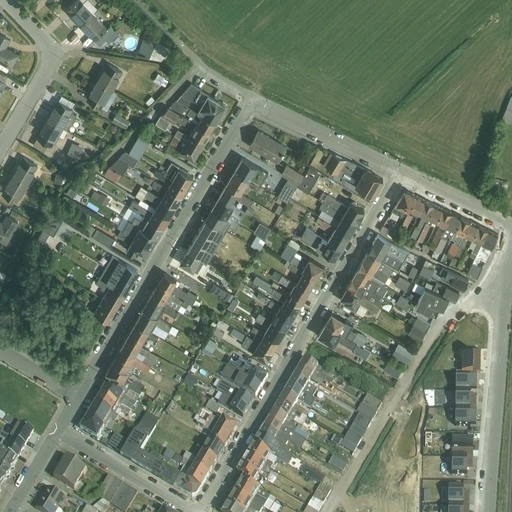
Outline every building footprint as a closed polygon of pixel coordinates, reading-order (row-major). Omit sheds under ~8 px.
[(82,24),(95,11),(84,0),(74,0),(66,8),(82,24)] [(97,39),(110,27),(95,11),(82,24),(97,39)] [(0,31),(0,60),(12,67),(21,53),(7,46),(12,38),(0,31)] [(144,35),(139,54),(151,56),(155,37),(144,35)] [(149,57),(162,64),(170,48),(157,41),(149,57)] [(125,70),(109,61),(98,80),(113,89),(125,70)] [(165,76),(158,72),(154,81),(161,85),(165,76)] [(113,89),(98,80),(87,98),(102,107),(113,89)] [(181,151),(196,159),(228,104),(202,88),(195,99),(203,104),(199,112),(191,107),(188,113),(201,120),(199,124),(198,123),(190,135),(178,128),(170,142),(182,149),(181,151)] [(503,118),(511,119),(511,94),(509,94),(503,118)] [(64,126),(74,108),(59,99),(48,118),(64,126)] [(156,123),(166,129),(171,119),(175,121),(180,113),(170,107),(162,113),(156,123)] [(130,120),(117,112),(112,119),(125,128),(130,120)] [(53,145),(64,126),(48,118),(33,143),(44,150),(48,142),(53,145)] [(259,130),(249,146),(277,162),(286,147),(259,130)] [(65,156),(76,160),(82,145),(71,141),(65,156)] [(110,166),(124,173),(129,163),(134,166),(139,157),(127,151),(119,158),(110,166)] [(327,169),(333,155),(330,153),(323,165),(326,167),(326,168),(327,169)] [(39,163),(23,155),(13,173),(29,182),(39,163)] [(333,155),(327,169),(327,170),(335,175),(336,174),(356,185),(355,185),(373,196),(383,179),(365,169),(334,155),(333,155)] [(234,171),(260,187),(268,173),(242,158),(234,171)] [(305,160),(298,170),(302,172),(304,169),(306,170),(310,163),(305,160)] [(287,164),(281,174),(288,179),(299,185),(304,175),(287,164)] [(189,186),(195,176),(180,167),(174,178),(189,186)] [(226,185),(242,194),(249,183),(252,185),(250,187),(257,191),(260,187),(234,171),(226,185)] [(29,182),(13,173),(3,191),(19,200),(29,182)] [(56,175),(54,184),(64,186),(66,176),(56,175)] [(184,195),(189,186),(174,178),(168,187),(184,195)] [(289,201),(299,185),(288,179),(279,195),(289,201)] [(219,197),(232,205),(236,198),(250,207),(254,201),(242,194),(226,185),(219,197)] [(135,196),(143,200),(148,189),(140,186),(135,196)] [(177,206),(184,195),(168,187),(162,197),(177,206)] [(91,196),(106,205),(111,196),(95,188),(91,196)] [(171,217),(177,206),(162,197),(149,189),(145,195),(159,203),(156,208),(171,217)] [(408,211),(415,195),(404,190),(392,212),(403,218),(406,210),(408,211)] [(324,203),(357,223),(365,211),(357,206),(357,205),(357,204),(356,203),(355,202),(354,202),(352,202),(351,203),(350,202),(348,207),(328,195),(324,203)] [(415,195),(408,211),(401,227),(407,229),(413,215),(417,217),(419,213),(424,199),(415,195)] [(212,209),(228,219),(231,214),(241,220),(245,213),(232,205),(219,197),(212,209)] [(424,199),(419,213),(422,215),(417,225),(416,225),(411,237),(417,240),(434,204),(424,199)] [(319,216),(350,235),(357,223),(324,203),(320,209),(323,211),(319,216)] [(434,204),(417,240),(423,242),(431,224),(435,226),(437,221),(443,208),(434,204)] [(279,206),(275,213),(279,215),(283,208),(279,206)] [(165,227),(171,217),(156,208),(150,218),(165,227)] [(248,208),(245,213),(251,216),(254,211),(248,208)] [(443,208),(437,221),(441,223),(429,247),(435,250),(437,246),(452,212),(443,208)] [(228,219),(212,209),(205,219),(225,231),(228,227),(232,229),(235,231),(239,225),(228,219)] [(44,227),(54,233),(63,218),(53,212),(44,227)] [(452,212),(437,246),(443,249),(447,239),(446,239),(447,236),(451,238),(461,216),(452,212)] [(0,219),(0,238),(7,243),(20,221),(6,213),(1,220),(0,219)] [(327,240),(342,249),(350,235),(319,216),(316,220),(320,223),(319,226),(331,233),(327,240)] [(461,216),(451,238),(455,240),(454,242),(453,241),(448,252),(449,252),(447,256),(452,258),(454,254),(470,221),(461,216)] [(159,237),(165,227),(150,218),(144,229),(159,237)] [(260,221),(254,231),(266,238),(272,228),(260,221)] [(470,221),(454,254),(459,257),(469,237),(473,239),(479,225),(470,221)] [(479,225),(473,239),(469,247),(473,248),(470,255),(475,258),(488,229),(479,225)] [(383,226),(380,232),(395,240),(397,234),(383,226)] [(116,238),(97,227),(93,235),(111,246),(116,238)] [(488,229),(475,258),(467,274),(477,278),(483,267),(476,264),(479,257),(486,260),(498,234),(488,229)] [(373,244),(404,262),(409,252),(401,248),(393,244),(378,235),(373,244)] [(257,236),(251,246),(260,251),(266,241),(257,236)] [(147,258),(153,248),(134,237),(127,249),(137,255),(138,253),(147,258)] [(287,260),(317,278),(324,267),(309,258),(308,260),(296,253),(301,245),(291,239),(288,244),(281,257),(287,260)] [(381,260),(394,268),(399,271),(404,262),(373,244),(368,252),(381,260)] [(187,251),(180,263),(194,272),(198,274),(198,273),(203,276),(210,264),(187,251)] [(363,261),(389,276),(394,268),(381,260),(368,252),(363,261)] [(112,319),(137,265),(117,256),(106,281),(108,282),(95,311),(112,319)] [(296,283),(310,291),(317,278),(287,260),(284,266),(301,275),(296,283)] [(357,270),(384,285),(389,276),(363,261),(357,270)] [(423,263),(419,271),(430,276),(433,268),(423,263)] [(412,267),(408,276),(414,278),(418,270),(412,267)] [(352,278),(383,296),(388,288),(384,285),(357,270),(352,278)] [(289,298),(301,305),(310,291),(296,283),(276,271),(272,277),(292,289),(290,292),(292,293),(289,298)] [(468,278),(455,271),(449,282),(464,289),(468,278)] [(248,272),(244,278),(250,281),(253,275),(248,272)] [(158,285),(189,304),(193,306),(193,305),(198,308),(201,303),(196,300),(198,297),(189,291),(188,294),(175,285),(177,281),(165,274),(158,285)] [(397,281),(408,287),(409,288),(411,283),(399,277),(397,281)] [(347,287),(380,307),(382,303),(389,303),(390,301),(383,296),(352,278),(347,287)] [(415,280),(412,287),(419,290),(422,283),(415,280)] [(408,287),(397,281),(395,285),(406,291),(408,287)] [(215,284),(211,291),(228,301),(232,294),(215,284)] [(459,290),(446,284),(442,294),(449,297),(455,300),(459,290)] [(152,295),(178,311),(181,306),(186,309),(189,304),(158,285),(152,295)] [(442,294),(425,285),(415,308),(436,317),(440,308),(443,309),(449,297),(442,294)] [(380,307),(347,287),(340,298),(344,301),(343,303),(355,309),(357,310),(356,312),(363,316),(367,308),(376,313),(380,307)] [(281,306),(296,315),(301,305),(289,298),(275,289),(271,296),(283,303),(281,306)] [(144,309),(160,319),(164,312),(175,318),(179,311),(178,311),(152,295),(144,309)] [(271,320),(287,329),(296,315),(281,306),(263,295),(259,300),(276,310),(273,315),(274,316),(271,320)] [(401,307),(406,298),(401,295),(396,304),(401,307)] [(406,298),(401,307),(407,310),(412,301),(406,298)] [(136,323),(159,337),(160,336),(165,339),(168,332),(172,326),(160,319),(144,309),(136,323)] [(264,333),(279,342),(287,329),(271,320),(259,313),(255,320),(267,327),(264,333)] [(352,340),(353,341),(357,333),(350,329),(343,325),(345,321),(344,320),(332,313),(325,325),(352,340)] [(408,334),(422,339),(429,321),(415,315),(408,334)] [(220,320),(213,333),(221,338),(224,333),(220,330),(224,323),(220,320)] [(343,325),(350,329),(353,324),(344,320),(345,321),(343,325)] [(127,338),(143,347),(146,342),(144,341),(147,336),(156,342),(159,337),(136,323),(127,338)] [(352,340),(325,325),(318,336),(335,346),(338,341),(360,354),(359,356),(366,361),(368,357),(371,358),(373,355),(370,353),(371,352),(370,351),(353,341),(352,340)] [(172,326),(168,332),(175,336),(179,330),(172,326)] [(252,340),(273,352),(279,342),(264,333),(254,326),(251,331),(256,334),(252,340)] [(202,328),(198,336),(202,338),(206,330),(202,328)] [(273,352),(252,340),(235,329),(232,334),(245,342),(243,346),(267,362),(273,352)] [(353,341),(370,351),(372,347),(365,343),(368,338),(358,333),(357,333),(353,341)] [(121,349),(151,366),(153,367),(159,357),(150,352),(143,347),(127,338),(121,349)] [(203,348),(202,351),(211,356),(218,344),(209,340),(204,349),(203,348)] [(407,362),(413,350),(398,342),(392,354),(407,362)] [(480,348),(462,348),(462,372),(456,371),(455,426),(476,427),(476,395),(471,395),(471,390),(476,391),(477,372),(480,372),(480,348)] [(112,362),(126,371),(131,363),(147,373),(149,371),(154,374),(156,370),(151,367),(151,366),(121,349),(112,362)] [(227,366),(261,387),(267,377),(254,369),(250,374),(247,372),(252,365),(240,358),(239,359),(237,360),(236,361),(235,361),(234,360),(233,360),(232,359),(227,366)] [(300,368),(324,382),(338,390),(339,387),(333,383),(334,382),(330,379),(333,376),(305,359),(300,368)] [(126,371),(112,362),(106,373),(111,376),(142,394),(145,389),(128,379),(132,373),(126,371)] [(399,375),(401,368),(385,364),(383,371),(399,375)] [(261,387),(227,366),(221,377),(255,397),(261,387)] [(294,376),(308,384),(310,380),(321,387),(324,382),(300,368),(294,376)] [(177,372),(174,378),(179,381),(182,375),(177,372)] [(188,375),(183,383),(193,390),(198,381),(188,375)] [(106,385),(133,401),(135,397),(139,399),(142,394),(111,376),(106,385)] [(289,385),(312,398),(318,390),(308,384),(294,376),(289,385)] [(224,394),(248,409),(253,400),(222,382),(217,390),(224,394)] [(101,394),(128,410),(130,406),(134,408),(137,403),(133,401),(106,385),(101,394)] [(284,394),(297,402),(299,399),(301,401),(300,403),(311,409),(316,400),(312,398),(289,385),(284,394)] [(95,404),(116,415),(119,411),(129,417),(132,412),(128,410),(101,394),(95,404)] [(248,409),(224,394),(219,403),(243,418),(248,409)] [(279,402),(307,418),(309,413),(295,405),(297,402),(284,394),(279,402)] [(362,404),(377,413),(382,405),(367,396),(362,404)] [(210,401),(205,408),(217,415),(221,408),(210,401)] [(172,402),(166,413),(171,417),(178,406),(172,402)] [(274,411),(302,427),(307,418),(279,402),(274,411)] [(87,418),(103,428),(105,429),(108,425),(110,426),(113,420),(115,421),(118,417),(116,415),(95,404),(87,418)] [(359,414),(372,422),(377,413),(362,404),(361,404),(356,413),(359,414)] [(269,419),(306,441),(308,436),(306,435),(308,431),(302,427),(274,411),(269,419)] [(11,438),(26,447),(34,432),(0,412),(0,419),(4,422),(16,429),(11,438)] [(354,423),(367,431),(372,422),(359,414),(354,423)] [(231,437),(207,422),(200,418),(196,415),(193,420),(197,422),(196,424),(213,434),(209,440),(224,449),(231,437)] [(129,443),(122,454),(135,462),(140,453),(158,423),(145,416),(129,443)] [(207,422),(231,437),(238,426),(223,417),(220,422),(210,416),(207,422)] [(103,428),(87,418),(80,429),(97,439),(103,428)] [(264,428),(288,443),(301,450),(306,441),(269,419),(264,428)] [(349,432),(362,439),(367,431),(354,423),(349,432)] [(259,437),(289,454),(291,450),(286,447),(288,443),(264,428),(259,437)] [(0,445),(0,450),(18,461),(26,447),(11,438),(0,431),(0,438),(3,440),(0,445)] [(345,441),(357,448),(362,439),(349,432),(345,440),(345,441)] [(115,450),(122,439),(114,435),(108,446),(115,450)] [(254,445),(275,458),(288,466),(293,457),(289,454),(259,437),(254,445)] [(357,448),(345,441),(340,438),(337,444),(354,454),(357,448)] [(473,438),(451,438),(451,474),(467,475),(467,470),(473,470),(473,438)] [(122,439),(115,450),(122,454),(129,443),(122,439)] [(201,452),(217,461),(224,449),(209,440),(208,440),(201,452)] [(248,456),(270,468),(271,469),(273,465),(271,464),(275,458),(254,445),(248,456)] [(182,459),(209,475),(217,461),(201,452),(197,449),(193,457),(186,453),(182,459)] [(0,487),(1,488),(4,484),(7,482),(6,480),(7,479),(10,478),(9,475),(11,471),(14,470),(14,467),(18,461),(0,450),(0,487)] [(186,480),(201,489),(209,475),(182,459),(167,450),(163,457),(180,466),(181,465),(184,467),(181,472),(188,476),(186,480)] [(140,453),(135,462),(138,466),(161,479),(166,468),(140,453)] [(242,480),(253,486),(259,477),(264,479),(270,468),(248,456),(237,473),(244,477),(242,480)] [(59,468),(80,480),(86,470),(66,457),(59,468)] [(334,457),(328,466),(342,474),(348,465),(334,457)] [(80,480),(59,468),(53,478),(74,490),(80,480)] [(166,468),(161,479),(192,498),(196,497),(201,489),(186,480),(166,468)] [(93,509),(98,511),(105,511),(110,505),(122,484),(109,476),(96,497),(102,500),(93,509)] [(255,505),(263,509),(268,511),(273,505),(268,502),(271,497),(253,486),(242,480),(235,492),(255,505)] [(122,484),(110,505),(118,510),(130,489),(122,484)] [(315,494),(326,500),(331,491),(321,485),(315,494)] [(464,486),(448,486),(447,511),(468,511),(469,492),(464,491),(464,486)] [(40,499),(63,511),(66,511),(70,507),(67,504),(69,501),(47,488),(40,499)] [(130,489),(118,510),(121,511),(126,511),(138,493),(130,489)] [(228,505),(240,511),(260,511),(263,509),(255,505),(235,492),(228,505)] [(304,511),(318,511),(326,500),(315,494),(304,511)] [(63,511),(40,499),(35,509),(40,511),(63,511)]
